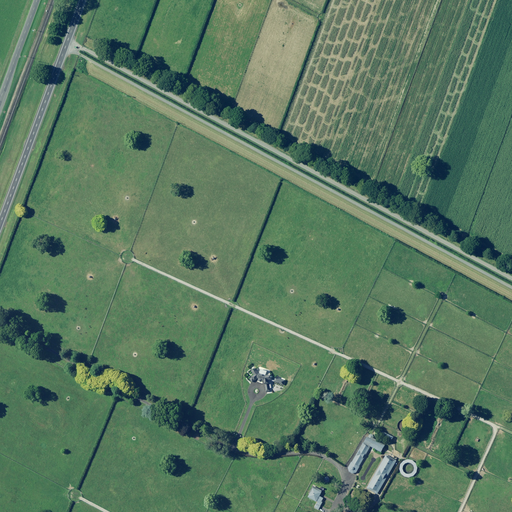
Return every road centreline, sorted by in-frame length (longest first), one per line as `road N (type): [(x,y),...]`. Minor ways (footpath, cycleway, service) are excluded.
road 1 (track): [(67,40),(511,278)]
road 2 (track): [(240,428),(232,448),(225,447),(0,325)]
road 3 (primary): [(0,223),(82,0)]
